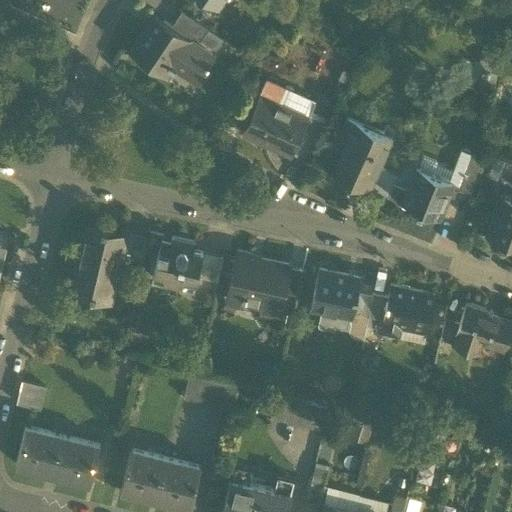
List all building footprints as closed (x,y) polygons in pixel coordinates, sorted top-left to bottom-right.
[(194,36),(200,40),(201,39),(209,28),(185,12),(177,24),(194,36)] [(130,51),(167,77),(172,69),(175,64),(174,64),(176,60),(197,74),(202,67),(203,67),(206,64),(207,64),(209,62),(207,61),(212,54),(191,40),(192,40),(174,28),(155,15),(130,51)] [(174,28),(192,40),(194,36),(177,24),(174,28)] [(201,39),(215,48),(222,37),(209,28),(201,39)] [(192,82),(197,74),(176,60),(174,64),(175,64),(172,69),(192,82)] [(265,80),(259,95),(309,117),(315,102),(265,80)] [(294,151),(309,117),(259,95),(242,133),(271,145),(273,142),(294,151)] [(294,151),(308,157),(325,123),(309,117),(294,151)] [(332,173),(369,189),(370,188),(379,166),(388,147),(378,142),(382,132),(347,117),(339,136),(354,143),(347,158),(340,155),(332,173)] [(392,137),(382,132),(378,142),(388,147),(392,137)] [(292,155),(294,151),(273,142),(271,145),(292,155)] [(453,184),(473,191),(481,156),(461,149),(449,180),(454,182),(453,184)] [(486,175),(497,179),(504,164),(493,159),(486,175)] [(370,188),(388,196),(397,174),(379,166),(370,188)] [(422,211),(441,218),(453,184),(454,182),(449,180),(416,168),(403,203),(418,208),(417,210),(421,212),(422,211)] [(488,235),(511,242),(511,205),(499,201),(488,235)] [(107,301),(109,302),(121,254),(126,233),(123,232),(107,229),(107,227),(101,225),(101,227),(86,224),(70,292),(72,292),(74,287),(89,291),(89,294),(94,295),(95,292),(108,295),(107,301)] [(121,254),(144,259),(149,235),(124,229),(123,232),(126,233),(121,254)] [(162,284),(178,288),(180,283),(193,287),(196,275),(202,251),(192,249),(194,242),(171,236),(170,240),(169,244),(159,242),(151,277),(163,280),(162,284)] [(244,296),(261,304),(271,303),(275,294),(276,289),(283,291),(289,265),(289,264),(252,256),(253,253),(237,249),(225,296),(235,298),(244,296)] [(196,275),(217,280),(222,256),(202,251),(196,275)] [(287,292),(297,294),(302,268),(289,265),(283,291),(287,292)] [(349,315),(352,316),(352,314),(357,292),(360,277),(320,267),(311,306),(320,308),(349,315)] [(384,318),(386,319),(401,322),(428,328),(436,291),(433,290),(433,292),(422,290),(423,289),(420,288),(420,290),(393,284),(391,283),(388,296),(384,318)] [(235,298),(225,296),(224,304),(242,308),(243,305),(260,308),(259,313),(281,318),(287,292),(283,291),(276,289),(275,294),(271,303),(261,304),(244,296),(235,298)] [(367,318),(368,315),(372,295),(357,292),(352,314),(367,318)] [(373,293),(372,295),(368,315),(384,318),(388,296),(373,293)] [(453,342),(473,348),(476,338),(502,347),(511,320),(491,313),(493,308),(467,300),(460,322),(453,342)] [(347,327),(349,315),(320,308),(317,325),(334,329),(335,324),(347,327)] [(349,315),(347,327),(354,335),(363,337),(367,318),(352,314),(352,316),(349,315)] [(440,338),(453,342),(460,322),(445,318),(440,338)] [(399,333),(401,322),(386,319),(383,330),(399,333)] [(401,322),(399,333),(426,339),(428,328),(401,322)] [(185,398),(231,409),(237,385),(195,375),(191,374),(185,398)] [(16,403),(39,408),(45,386),(22,380),(16,403)] [(272,418),(325,430),(330,407),(328,406),(277,394),(272,418)] [(368,442),(374,421),(353,416),(347,437),(368,442)] [(15,465),(86,484),(96,445),(25,426),(15,465)] [(317,462),(329,465),(336,433),(325,430),(317,462)] [(442,452),(445,434),(428,431),(424,448),(442,452)] [(119,492),(189,509),(200,467),(130,450),(119,492)] [(361,484),(369,454),(363,453),(355,483),(361,484)] [(312,476),(326,479),(329,465),(317,462),(315,462),(312,476)] [(304,497),(320,501),(326,479),(312,476),(309,475),(304,497)] [(222,511),(287,511),(291,496),(230,481),(222,511)] [(350,511),(353,511),(358,493),(326,485),(322,505),(350,511)] [(358,493),(353,511),(386,511),(389,500),(358,493)] [(402,511),(420,511),(423,498),(406,494),(405,499),(402,511)] [(389,511),(402,511),(405,499),(394,496),(389,511)]
